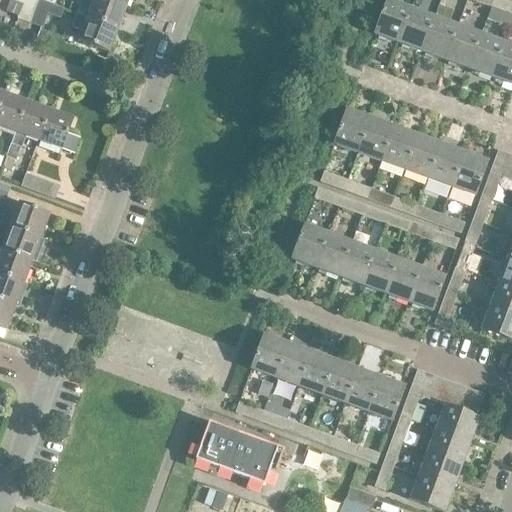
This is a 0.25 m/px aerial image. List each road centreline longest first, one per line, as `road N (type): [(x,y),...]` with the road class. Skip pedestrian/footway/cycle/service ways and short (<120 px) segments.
road 1 (residential): [(45,379),(142,109)]
road 2 (residential): [(142,109),(0,55)]
road 3 (residential): [(0,508),(45,379)]
